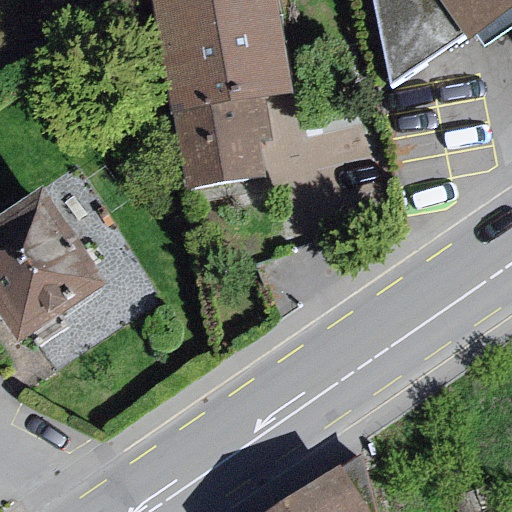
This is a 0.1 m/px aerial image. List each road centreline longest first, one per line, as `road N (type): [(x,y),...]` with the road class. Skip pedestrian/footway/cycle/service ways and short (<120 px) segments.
road 1 (primary): [(511,209),(70,511)]
road 2 (primary): [(163,511),(511,271)]
